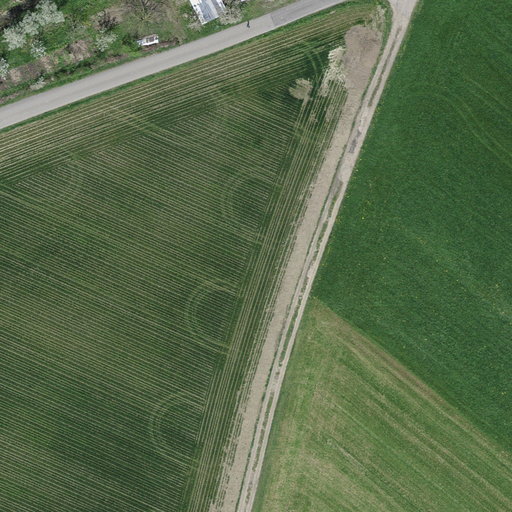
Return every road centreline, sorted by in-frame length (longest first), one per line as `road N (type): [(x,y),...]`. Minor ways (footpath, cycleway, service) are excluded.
road 1 (track): [(251,511),(405,0)]
road 2 (unclassified): [(320,0),(0,118)]
